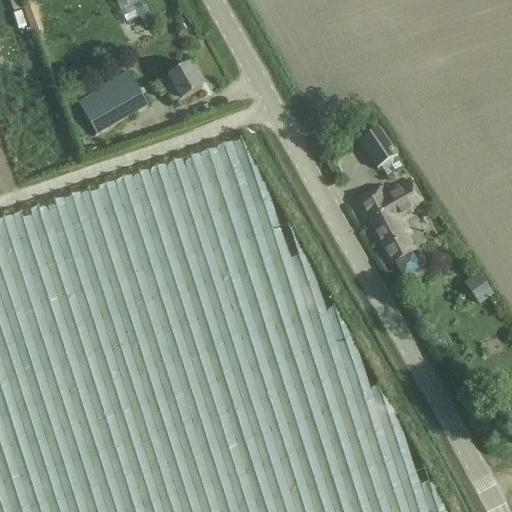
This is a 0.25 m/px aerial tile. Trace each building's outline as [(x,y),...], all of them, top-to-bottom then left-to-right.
[(142,46),(156,39),(150,27),(136,34),(142,46)] [(173,107),(185,101),(203,91),(189,66),(168,78),(169,78),(153,87),(160,100),(167,96),(173,107)] [(80,105),(99,137),(149,108),(130,74),(94,95),(95,96),(80,105)] [(379,130),(359,144),(377,171),(397,158),(379,130)] [(420,269),(412,254),(414,253),(404,236),(407,234),(400,221),(425,207),(411,182),(386,196),(382,189),(356,203),(367,223),(371,221),(376,231),(375,232),(393,264),(395,263),(403,279),(420,269)] [(477,276),(465,284),(479,305),(492,297),(477,276)]
